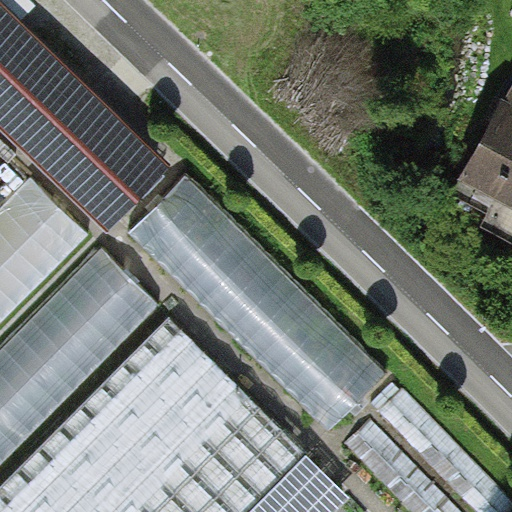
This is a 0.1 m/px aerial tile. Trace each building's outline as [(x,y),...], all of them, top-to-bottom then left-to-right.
[(111,83),(24,0),(0,0),(0,61),(69,127),(111,83)] [(511,87),(460,191),(492,207),(481,227),(511,242),(511,87)] [(398,373),(195,179),(140,236),(343,430),(398,373)] [(0,330),(93,234),(37,180),(0,217),(0,330)] [(0,472),(161,304),(107,253),(0,364),(0,472)] [(262,511),(323,450),(182,315),(0,504),(0,511),(262,511)] [(509,511),(511,509),(511,496),(405,394),(380,420),(476,511),(509,511)] [(461,511),(370,424),(350,445),(420,511),(461,511)]
